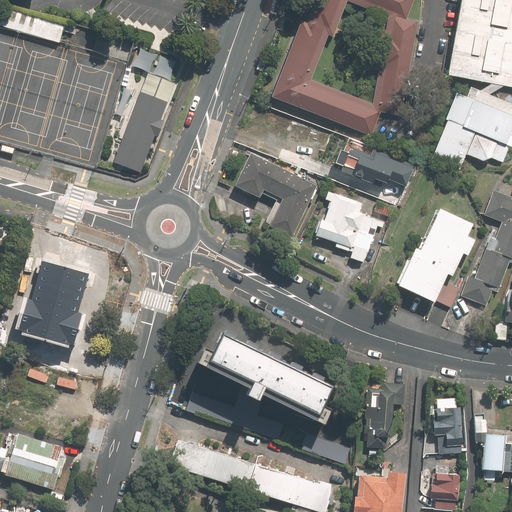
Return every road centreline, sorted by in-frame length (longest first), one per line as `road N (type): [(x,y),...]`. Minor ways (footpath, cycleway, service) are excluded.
road 1 (residential): [(101,511),(162,285)]
road 2 (secondary): [(325,314),(395,341),(511,365)]
road 3 (secondary): [(198,226),(205,239),(318,302),(325,314)]
road 4 (secondary): [(325,314),(185,252)]
road 5 (secondary): [(199,142),(248,0)]
